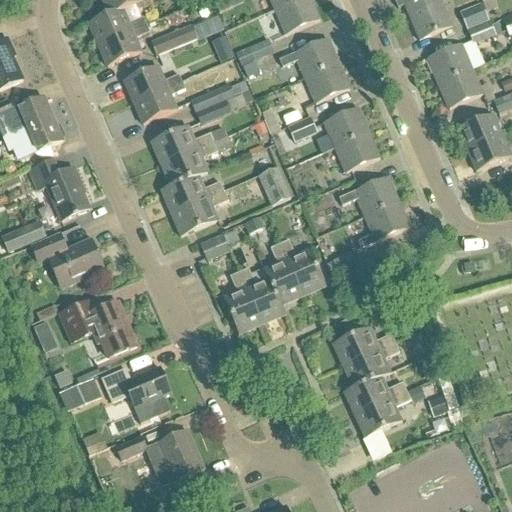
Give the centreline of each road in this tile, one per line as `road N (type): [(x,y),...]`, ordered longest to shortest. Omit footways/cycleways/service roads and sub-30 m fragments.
road 1 (residential): [(312,480),(286,456),(247,472),(54,51),(47,0)]
road 2 (residential): [(511,232),(477,237),(456,225),(358,0)]
